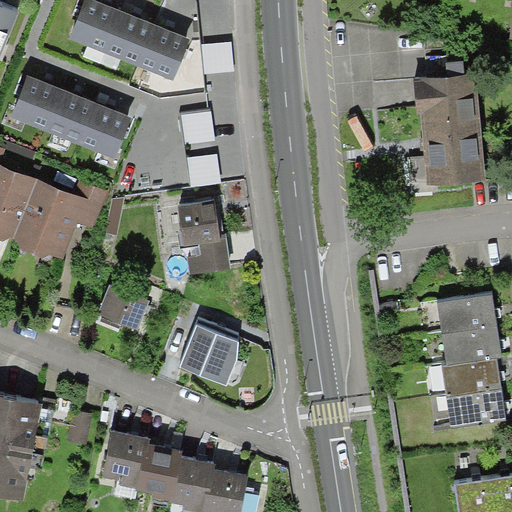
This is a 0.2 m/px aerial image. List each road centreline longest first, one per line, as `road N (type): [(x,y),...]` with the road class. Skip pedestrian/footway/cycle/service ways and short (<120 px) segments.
road 1 (residential): [(240,0),(296,438)]
road 2 (residential): [(0,329),(241,428),(296,438)]
road 3 (primary): [(309,297),(277,0)]
road 4 (residential): [(338,245),(314,0)]
road 5 (primary): [(342,511),(309,297)]
road 6 (residential): [(511,219),(338,245)]
